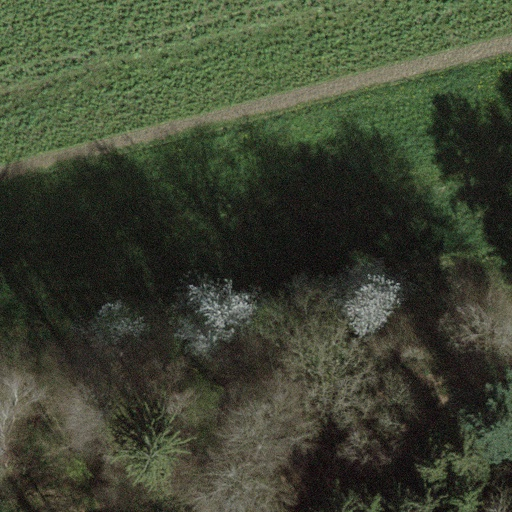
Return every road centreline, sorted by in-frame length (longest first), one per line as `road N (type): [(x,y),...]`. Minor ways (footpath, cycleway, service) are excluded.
road 1 (track): [(0,367),(314,297),(511,270)]
road 2 (track): [(329,511),(408,428),(511,391)]
